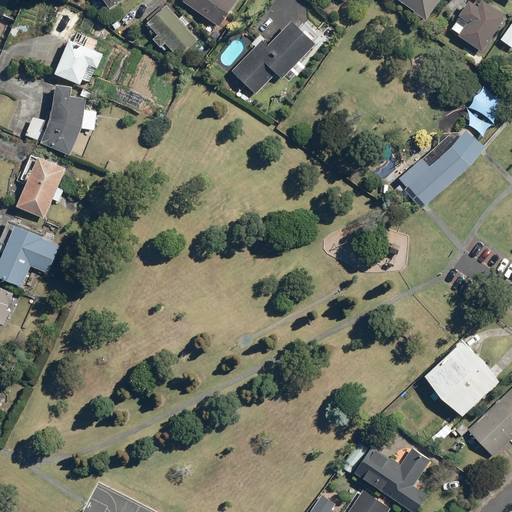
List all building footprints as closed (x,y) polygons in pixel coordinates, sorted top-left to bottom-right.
[(126,0),(105,0),(114,10),(126,0)] [(184,0),(184,1),(221,28),(241,0),(184,0)] [(398,0),(428,20),(441,0),(398,0)] [(461,34),(459,36),(483,53),(508,16),(485,0),(481,6),(471,0),(459,17),(461,18),(453,29),(461,34)] [(67,44),(84,16),(66,5),(49,33),(67,44)] [(169,5),(149,22),(161,35),(155,40),(162,48),(167,44),(179,58),(199,41),(187,27),(192,23),(185,15),(180,19),(169,5)] [(306,68),(301,63),(318,45),(294,21),(269,45),(264,40),(234,71),(258,95),(279,74),(284,79),(293,71),(298,76),(306,68)] [(511,25),(502,41),(511,48),(511,25)] [(56,75),(82,86),(91,65),(99,69),(105,55),(71,40),(56,75)] [(71,156),(83,129),(95,131),(98,112),(86,110),(87,99),(74,97),(76,87),(59,85),(53,125),(44,144),(71,156)] [(492,122),(494,124),(497,112),(508,102),(494,95),(484,85),(480,92),(474,97),(472,103),(468,108),(476,110),(483,114),(488,118),(492,122)] [(484,122),(474,116),(466,108),(469,114),(469,119),(470,123),(468,126),(476,129),(483,137),(486,129),(493,125),(484,122)] [(439,144),(400,178),(408,186),(404,189),(421,208),(424,205),(470,165),(486,147),(467,130),(463,135),(460,132),(444,132),(440,135),(439,144)] [(28,181),(30,182),(19,208),(45,219),(53,200),(60,203),(65,191),(58,188),(67,169),(33,154),(29,164),(26,162),(17,181),(27,185),(28,181)] [(0,267),(0,275),(25,286),(32,267),(51,274),(63,244),(17,226),(0,267)] [(0,330),(2,325),(6,327),(20,294),(0,285),(0,330)] [(465,340),(428,375),(445,397),(466,415),(502,380),(495,371),(486,358),(470,344),(465,340)] [(511,387),(468,430),(493,456),(500,448),(506,443),(511,437),(511,387)] [(463,422),(456,429),(462,435),(469,428),(463,422)] [(447,423),(422,445),(430,449),(453,430),(447,423)] [(358,442),(341,467),(349,473),(366,448),(358,442)] [(370,445),(352,472),(411,511),(414,511),(427,494),(413,484),(430,459),(411,447),(400,464),(385,454),(370,445)] [(334,503),(320,494),(308,511),(386,511),(389,507),(362,489),(346,511),(335,511),(330,509),(334,503)]
